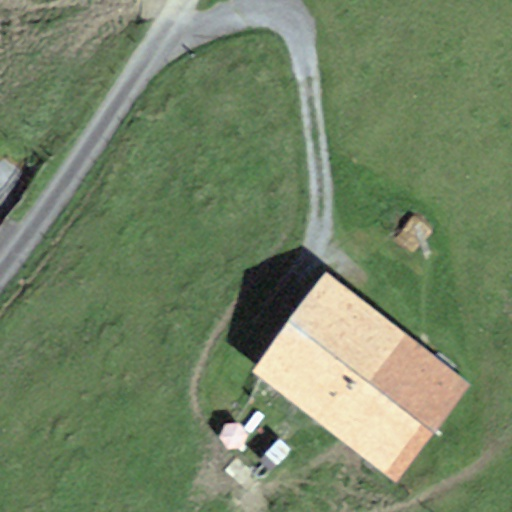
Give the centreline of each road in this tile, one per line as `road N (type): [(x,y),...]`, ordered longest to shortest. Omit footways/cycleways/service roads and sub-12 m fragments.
road 1 (track): [(278,311),(315,245),(302,58),(284,24),(156,35)]
road 2 (track): [(0,262),(179,0)]
